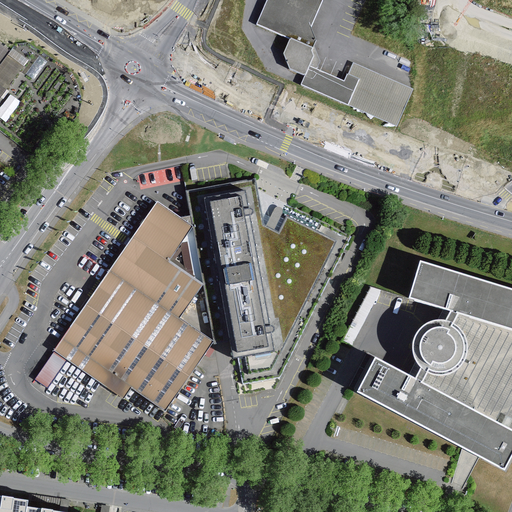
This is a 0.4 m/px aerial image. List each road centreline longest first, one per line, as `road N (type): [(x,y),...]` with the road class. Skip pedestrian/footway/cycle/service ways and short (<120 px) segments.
road 1 (primary): [(139,72),(243,125),(511,220)]
road 2 (unclassified): [(247,476),(0,433)]
road 3 (unclassified): [(0,265),(116,118),(139,72)]
road 4 (residential): [(0,479),(203,511)]
road 5 (unclassified): [(396,511),(247,476)]
